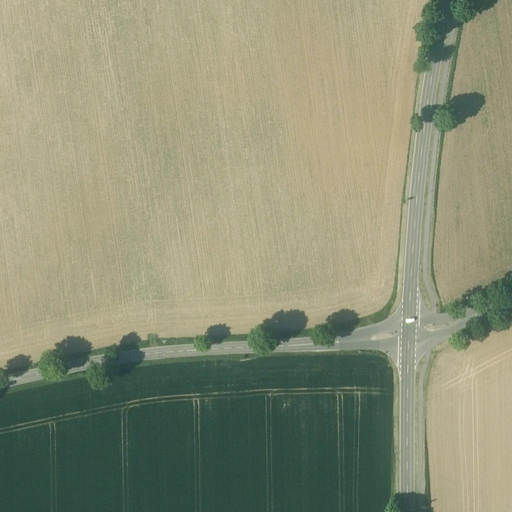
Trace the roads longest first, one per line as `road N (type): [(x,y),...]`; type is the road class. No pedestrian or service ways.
road 1 (unclassified): [(0,382),(161,352),(407,333)]
road 2 (tertiary): [(445,0),(418,179),(407,333)]
road 3 (tertiary): [(407,333),(408,511)]
